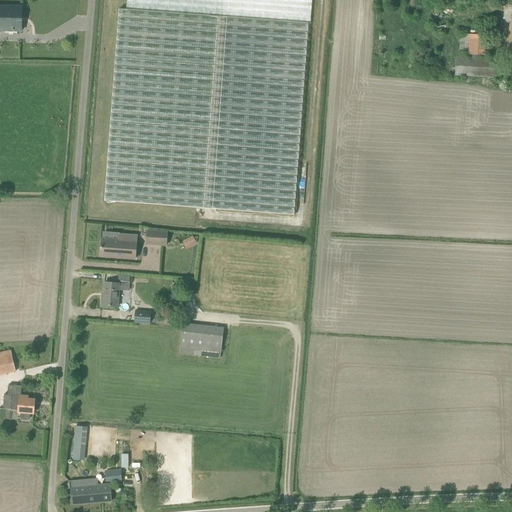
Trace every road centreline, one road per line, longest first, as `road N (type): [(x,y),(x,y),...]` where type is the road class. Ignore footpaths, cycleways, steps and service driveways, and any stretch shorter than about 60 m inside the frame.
road 1 (unclassified): [(53,511),(91,0)]
road 2 (unclassified): [(242,511),(511,499)]
